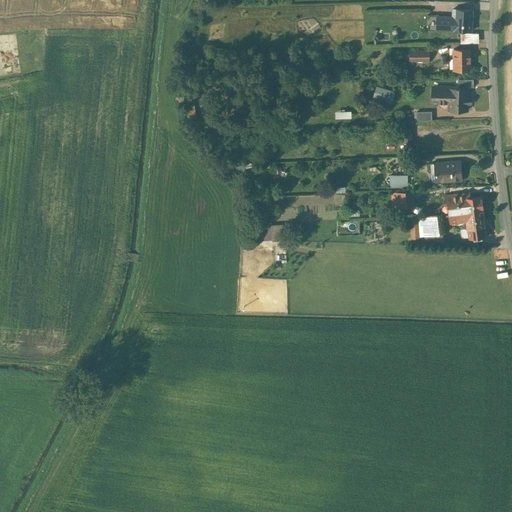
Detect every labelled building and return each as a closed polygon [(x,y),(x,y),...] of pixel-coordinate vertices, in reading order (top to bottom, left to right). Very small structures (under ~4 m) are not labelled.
[(472,10),(454,9),(453,16),(433,15),(433,23),(436,23),(436,29),(471,30),(472,10)] [(470,49),(453,49),(453,70),(470,70),(470,49)] [(428,50),(409,51),(409,50),(409,58),(415,58),(415,61),(416,61),(428,60),(428,61),(429,61),(429,50),(428,50)] [(393,92),(376,87),(373,97),(391,102),(393,92)] [(467,89),(450,88),(435,88),(435,102),(449,102),(449,109),(466,110),(467,103),(471,103),(471,98),(467,98),(467,89)] [(352,116),(352,109),(336,110),(337,117),(352,116)] [(431,111),(416,111),(416,120),(431,120),(431,111)] [(410,122),(398,123),(399,145),(412,144),(410,122)] [(459,161),(446,162),(430,163),(431,173),(436,173),(436,174),(437,174),(437,173),(439,173),(440,181),(461,179),(459,161)] [(406,175),(395,175),(395,186),(406,186),(406,175)] [(410,192),(394,193),(395,207),(411,206),(410,192)] [(469,193),(447,196),(448,204),(450,204),(451,213),(449,213),(449,215),(458,214),(457,208),(464,207),(463,198),(470,198),(469,193)] [(470,198),(463,198),(464,207),(457,208),(458,214),(482,211),(480,196),(470,198)] [(482,211),(458,214),(458,219),(466,218),(467,227),(469,237),(485,235),(482,211)] [(441,213),(423,216),(425,233),(444,231),(441,213)] [(458,214),(449,215),(450,223),(458,222),(459,222),(458,219),(458,214)] [(466,218),(458,219),(459,222),(458,222),(458,225),(461,225),(465,227),(467,227),(466,218)] [(259,223),(259,238),(286,238),(286,223),(259,223)]
